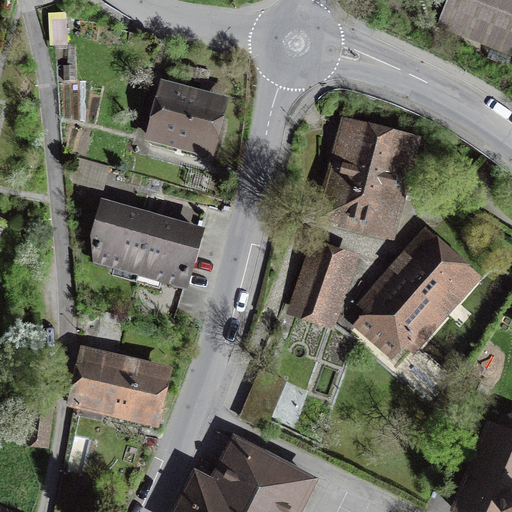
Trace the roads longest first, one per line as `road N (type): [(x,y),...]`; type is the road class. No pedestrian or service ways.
road 1 (tertiary): [(150,511),(206,373),(284,70)]
road 2 (tertiary): [(324,48),(415,78),(511,136)]
road 3 (residential): [(265,36),(132,0)]
